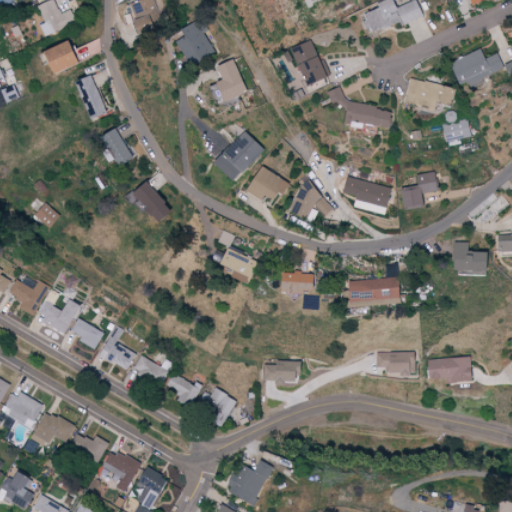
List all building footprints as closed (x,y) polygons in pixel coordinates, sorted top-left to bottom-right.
[(51,0),(37,7),(45,23),(38,26),(44,37),(76,22),(71,10),(60,15),(53,0),(51,0)] [(137,20),(132,22),(138,35),(163,24),(152,0),(138,0),(129,4),(137,20)] [(413,1),(395,8),(392,0),(360,11),(368,33),(399,22),(400,25),(419,18),(413,1)] [(177,40),(188,67),(216,55),(201,21),(178,31),(181,38),(177,40)] [(74,65),(66,40),(32,51),(40,75),(74,65)] [(288,49),(301,87),(324,79),(310,41),(288,49)] [(502,69),(495,54),(482,59),(478,50),(447,64),(456,85),(465,81),(466,85),(502,69)] [(218,102),(243,95),(235,61),(210,67),(218,102)] [(81,119),(100,114),(89,75),(69,81),(81,119)] [(405,103),(435,109),(436,105),(448,108),(452,89),(410,79),(405,103)] [(0,91),(5,104),(19,98),(13,85),(0,91)] [(341,102),(343,91),(329,89),(327,103),(344,106),(341,121),(385,129),(388,110),(341,102)] [(470,138),(467,120),(456,121),(455,111),(444,113),(447,126),(440,127),(444,146),(461,143),(461,139),(470,138)] [(112,167),(129,159),(114,128),(97,137),(112,167)] [(230,184),(261,150),(241,130),(209,165),(230,184)] [(268,201),(273,193),(279,196),(287,183),(256,165),(240,191),(257,201),(260,196),(268,201)] [(402,211),(422,207),(420,194),(435,192),(432,173),(414,176),(415,186),(398,190),(402,211)] [(391,188),(345,178),(341,194),(356,198),(353,208),(385,215),(391,188)] [(150,180),(130,189),(147,226),(167,217),(150,180)] [(333,210),(306,182),(293,196),(299,202),(292,209),(307,225),(321,212),(325,217),(333,210)] [(31,218),(49,229),(58,214),(40,204),(31,218)] [(511,230),(496,231),(498,253),(511,251),(511,230)] [(234,236),(222,231),(217,242),(229,248),(234,236)] [(480,274),(480,252),(466,252),(466,243),(450,242),(450,274),(480,274)] [(233,271),(231,276),(247,284),(258,262),(228,248),(220,264),(233,271)] [(0,270),(0,293),(4,295),(10,280),(0,276),(0,273),(1,271),(0,270)] [(277,272),(276,292),(311,293),(312,273),(277,272)] [(399,306),(399,279),(348,280),(348,306),(399,306)] [(17,308),(33,317),(50,288),(38,281),(33,291),(16,281),(7,295),(21,302),(17,308)] [(38,321),(64,334),(78,307),(66,301),(61,310),(47,303),(38,321)] [(72,333),(82,337),(79,342),(96,349),(104,331),(77,320),(72,333)] [(98,357),(126,371),(135,353),(117,344),(124,331),(114,325),(98,357)] [(385,375),(415,375),(415,352),(374,353),(374,368),(385,367),(385,375)] [(170,369),(139,358),(133,374),(164,385),(170,369)] [(424,359),(425,379),(446,378),(446,382),(471,382),(471,358),(424,359)] [(271,382),(297,383),(298,362),(273,361),(272,365),(263,364),(263,381),(271,381),(271,382)] [(181,395),(178,401),(192,407),(202,388),(173,374),(166,388),(181,395)] [(10,384),(0,380),(0,401),(3,402),(10,384)] [(227,420),(235,399),(211,389),(202,409),(227,420)] [(11,410),(8,417),(32,428),(42,405),(12,392),(5,407),(11,410)] [(52,435),(66,443),(74,427),(46,411),(31,439),(45,447),(52,435)] [(97,463),(108,443),(95,436),(91,442),(77,434),(70,448),(97,463)] [(139,465),(110,450),(98,474),(115,483),(114,486),(125,492),(139,465)] [(231,474),(224,493),(255,506),(272,466),(258,460),(254,471),(242,466),(237,477),(231,474)] [(139,494),(134,492),(130,500),(150,509),(164,477),(142,467),(136,481),(144,485),(139,494)] [(0,491),(0,499),(24,509),(31,493),(26,491),(31,478),(10,469),(0,491)] [(65,511),(67,508),(37,497),(32,510),(35,511),(65,511)] [(511,511),(511,501),(500,501),(500,511),(511,511)]
